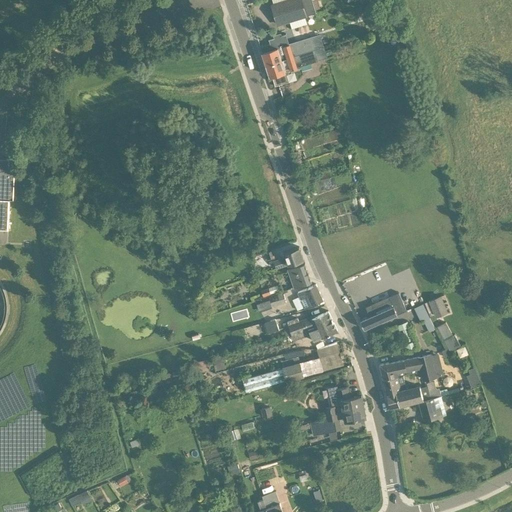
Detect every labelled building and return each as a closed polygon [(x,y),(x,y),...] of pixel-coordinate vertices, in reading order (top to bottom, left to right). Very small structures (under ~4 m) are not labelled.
[(311,0),(290,0),(272,6),(278,25),(316,13),(315,10),(312,1),(311,0)] [(320,8),(317,0),(314,0),(312,1),(315,10),(320,8)] [(383,13),(382,12),(368,16),(373,30),(387,26),(386,24),(390,23),(386,12),(383,13)] [(266,66),(325,46),(321,34),(286,45),(283,35),(270,39),(272,43),(260,47),(266,66)] [(325,46),(266,66),(270,77),(272,76),(274,85),(288,80),(286,73),(287,73),(301,67),(300,65),(328,56),(325,46)] [(11,169),(11,167),(10,167),(10,158),(0,157),(0,229),(9,229),(10,200),(14,200),(15,169),(11,169)] [(432,196),(439,194),(437,184),(430,186),(432,196)] [(277,268),(304,260),(300,247),(284,252),(286,256),(274,260),(277,268)] [(256,263),(275,257),(273,250),(261,254),(261,257),(255,259),(256,263)] [(295,288),(312,282),(305,263),(288,269),(295,288)] [(324,300),(316,284),(298,292),(301,299),(309,295),(313,305),(324,300)] [(263,297),(271,295),(269,288),(261,291),(263,297)] [(272,307),(286,303),(283,293),(269,297),(272,307)] [(360,321),(364,330),(406,312),(399,294),(389,298),(390,300),(375,307),(374,304),(365,308),(369,317),(360,321)] [(448,312),(441,295),(429,300),(429,301),(425,303),(429,313),(433,311),(435,317),(448,312)] [(259,312),(272,308),(270,300),(257,305),(259,312)] [(192,319),(196,314),(190,309),(186,315),(192,319)] [(309,331),(333,321),(329,311),(312,319),(311,317),(300,321),(299,318),(282,324),(286,337),(292,334),(293,337),(309,331)] [(430,318),(423,321),(429,332),(435,329),(430,318)] [(268,334),(279,330),(275,319),(264,323),(268,334)] [(333,321),(309,331),(314,342),(338,331),(333,321)] [(453,335),(450,331),(446,323),(437,327),(451,351),(461,345),(455,334),(453,335)] [(409,327),(402,329),(408,343),(405,344),(407,350),(417,346),(409,327)] [(236,349),(242,346),(239,341),(233,343),(236,349)] [(340,352),(338,344),(317,349),(319,358),(300,362),(282,366),(283,368),(243,379),(246,391),(344,365),(342,359),(344,358),(343,351),(340,352)] [(460,357),(467,354),(464,347),(457,350),(460,357)] [(448,349),(442,351),(445,357),(450,354),(448,349)] [(216,371),(226,368),(222,354),(212,357),(216,371)] [(398,376),(414,373),(422,371),(424,379),(443,376),(438,356),(432,358),(431,355),(380,364),(384,379),(398,376)] [(196,370),(210,367),(208,359),(194,363),(196,370)] [(470,368),(471,373),(469,374),(470,386),(480,384),(478,367),(470,368)] [(400,405),(397,393),(407,390),(405,382),(400,384),(398,376),(384,379),(390,407),(400,405)] [(198,383),(194,378),(189,381),(193,386),(198,383)] [(441,395),(439,388),(436,389),(435,381),(427,383),(430,398),(441,395)] [(327,414),(344,410),(345,411),(364,406),(362,395),(351,397),(349,388),(339,390),(339,386),(328,388),(332,406),(326,407),(327,414)] [(426,386),(420,388),(423,401),(430,399),(426,386)] [(423,401),(420,388),(420,387),(407,390),(397,393),(400,405),(420,399),(424,416),(425,421),(443,416),(441,407),(444,406),(441,397),(430,399),(423,401)] [(164,403),(172,400),(170,394),(162,397),(164,403)] [(471,414),(480,412),(477,401),(468,403),(471,414)] [(344,410),(327,414),(328,418),(311,423),(314,435),(329,432),(331,441),(338,440),(336,431),(341,430),(339,418),(345,417),(346,421),(366,417),(364,406),(345,411),(344,410)] [(263,417),(272,415),(270,407),(261,409),(263,417)] [(132,448),(141,444),(138,438),(130,441),(132,448)] [(248,453),(251,461),(259,458),(256,451),(248,453)] [(241,474),(237,463),(227,467),(228,470),(229,469),(232,477),(241,474)] [(129,481),(127,476),(125,477),(125,476),(117,480),(121,487),(128,483),(128,482),(129,481)] [(262,496),(263,499),(267,511),(282,511),(280,503),(278,504),(273,492),(262,496)] [(72,504),(79,501),(77,495),(69,499),(72,504)] [(267,511),(263,499),(257,502),(260,511),(267,511)] [(57,511),(62,509),(59,503),(54,505),(57,511)]
